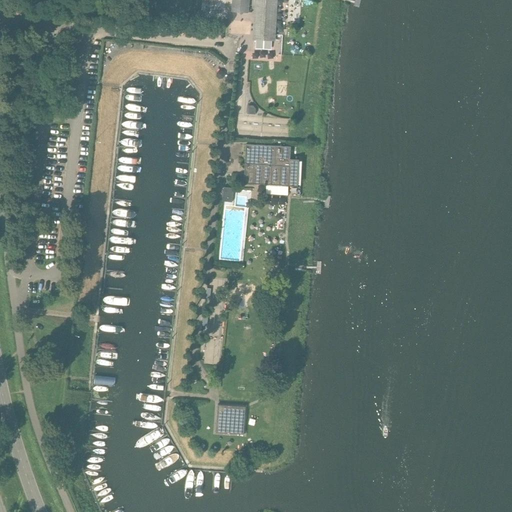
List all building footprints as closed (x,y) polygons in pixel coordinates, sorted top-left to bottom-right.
[(233,0),(232,12),(248,13),(248,0),(233,0)] [(255,0),(254,39),(274,41),(276,0),(255,0)] [(275,125),(275,136),(289,137),(290,125),(275,125)] [(267,185),(289,186),(291,158),(281,157),(275,157),(276,146),(246,144),(244,184),(265,185),(265,186),(266,186),(267,185)] [(222,202),(232,203),(234,189),(224,188),(222,202)] [(215,433),(243,436),(245,408),(217,405),(215,433)]
